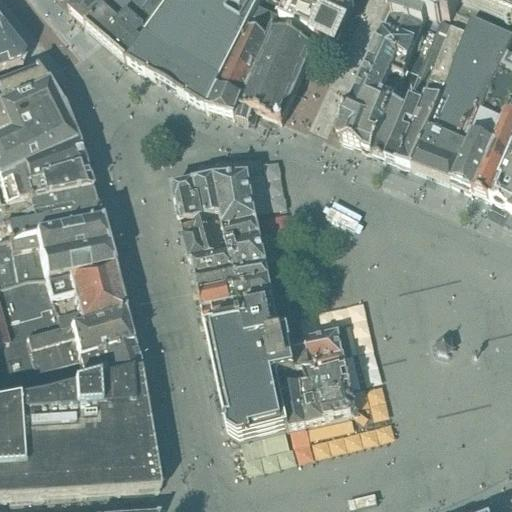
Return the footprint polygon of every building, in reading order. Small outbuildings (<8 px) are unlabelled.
[(87,0),(70,17),(69,18),(85,32),(118,0),(87,0)] [(118,0),(85,32),(121,63),(126,67),(176,0),(118,0)] [(176,0),(126,67),(206,116),(265,0),(176,0)] [(207,116),(234,124),(272,33),(273,34),(284,10),(266,0),(265,0),(206,116),(207,116)] [(317,41),(334,49),(356,0),(288,0),(284,10),(273,34),(313,51),(317,41)] [(391,21),(422,33),(425,22),(440,27),(450,0),(400,0),(398,6),(399,6),(393,19),(392,19),(391,21)] [(511,0),(450,0),(440,27),(436,39),(447,43),(451,35),(459,18),(474,25),(473,27),(509,44),(511,37),(511,0)] [(445,93),(467,42),(473,27),(474,25),(459,18),(451,35),(447,43),(424,98),(397,168),(410,173),(445,93)] [(383,38),(415,51),(423,33),(422,33),(391,21),(383,38)] [(385,163),(407,113),(436,39),(440,27),(425,22),(422,33),(423,33),(415,51),(405,75),(408,76),(405,83),(395,107),(372,159),(385,163)] [(451,189),(506,65),(508,61),(511,51),(511,44),(509,44),(473,27),(467,42),(445,93),(410,173),(451,189)] [(0,32),(0,75),(17,70),(22,60),(0,32)] [(282,128),(315,51),(313,51),(273,34),(272,33),(234,124),(254,130),(257,120),(282,128)] [(511,156),(489,206),(494,208),(491,214),(491,215),(491,216),(492,216),(507,224),(505,228),(511,231),(511,37),(509,44),(511,44),(511,51),(508,61),(506,65),(511,67),(511,156)] [(372,159),(395,107),(405,83),(408,76),(405,75),(415,51),(383,38),(341,130),(338,138),(340,146),(372,159)] [(436,39),(407,113),(385,163),(397,168),(424,98),(447,43),(436,39)] [(502,74),(452,189),(471,198),(508,122),(511,112),(511,67),(506,65),(502,74)] [(0,184),(75,152),(61,114),(60,115),(46,91),(34,75),(23,79),(23,80),(0,87),(0,184)] [(471,198),(486,204),(483,210),(486,211),(487,211),(489,206),(511,156),(511,112),(508,122),(471,198)] [(75,152),(0,184),(0,211),(33,204),(34,206),(89,196),(75,152)] [(221,221),(223,233),(256,226),(247,181),(213,184),(197,187),(206,224),(221,221)] [(181,229),(201,225),(206,224),(197,187),(172,193),(177,220),(181,220),(182,228),(181,228),(181,229)] [(0,211),(0,232),(8,231),(8,229),(95,212),(89,196),(34,206),(33,204),(0,211)] [(0,249),(34,242),(100,228),(95,212),(8,229),(8,231),(0,232),(0,249)] [(221,221),(206,224),(201,225),(181,229),(186,247),(225,239),(223,233),(221,221)] [(227,248),(259,242),(256,226),(223,233),(225,239),(227,248)] [(0,275),(106,250),(100,228),(34,242),(0,249),(0,275)] [(225,239),(186,247),(192,267),(229,259),(227,248),(225,239)] [(265,267),(259,242),(227,248),(229,259),(192,267),(195,280),(233,272),(234,274),(265,267)] [(112,274),(106,250),(0,275),(0,297),(46,292),(47,294),(111,274),(112,274)] [(511,278),(511,259),(505,257),(498,272),(511,278)] [(234,274),(237,290),(268,283),(265,267),(234,274)] [(431,317),(418,270),(392,277),(405,324),(431,317)] [(233,272),(195,280),(196,282),(199,298),(237,290),(234,274),(233,272)] [(0,297),(0,355),(7,354),(24,349),(61,339),(70,336),(79,332),(121,318),(122,318),(116,294),(111,274),(47,294),(46,292),(0,297)] [(322,286),(325,304),(361,299),(358,281),(322,286)] [(237,290),(239,304),(271,297),(268,283),(237,290)] [(511,307),(499,310),(494,286),(468,292),(488,389),(511,384),(511,307)] [(199,298),(202,312),(239,304),(237,290),(199,298)] [(239,304),(242,315),(274,308),(271,297),(239,304)] [(205,329),(206,334),(244,326),(242,315),(239,304),(202,312),(205,329)] [(277,327),(276,319),(274,308),(242,315),(244,326),(245,333),(277,327)] [(76,368),(130,349),(121,318),(79,332),(70,336),(61,339),(24,349),(30,370),(34,381),(76,368)] [(206,334),(229,441),(240,448),(286,436),(287,436),(290,435),(279,396),(276,383),(295,379),(286,341),(281,342),(277,327),(245,333),(244,326),(206,334)] [(455,339),(441,336),(431,345),(434,359),(448,363),(458,354),(455,339)] [(295,379),(302,377),(316,374),(314,367),(342,361),(337,339),(304,347),(304,350),(292,353),(289,340),(286,341),(295,379)] [(34,381),(30,370),(24,349),(7,354),(0,355),(0,412),(43,403),(138,376),(130,349),(76,368),(34,381)] [(480,354),(474,353),(470,357),(471,364),(478,365),(481,360),(480,354)] [(318,380),(321,380),(347,375),(344,362),(343,362),(342,361),(314,367),(316,374),(318,380)] [(316,374),(302,377),(305,390),(299,391),(302,407),(319,404),(324,428),(352,422),(352,421),(356,415),(357,415),(352,397),(335,400),(333,395),(325,396),(321,380),(318,380),(316,374)] [(347,375),(321,380),(325,396),(333,395),(335,400),(352,397),(352,396),(347,375)] [(0,506),(50,504),(128,499),(140,500),(156,505),(162,507),(167,511),(209,511),(204,498),(199,489),(195,481),(193,479),(189,475),(174,459),(171,441),(155,444),(152,426),(146,427),(145,422),(138,377),(138,376),(84,392),(43,403),(0,412),(0,506)] [(279,396),(290,435),(307,431),(302,407),(299,391),(305,390),(302,377),(295,379),(276,383),(279,396)] [(319,404),(302,407),(307,431),(324,428),(319,404)] [(387,461),(391,477),(395,476),(398,487),(435,477),(428,450),(387,461)] [(269,511),(294,510),(293,498),(277,499),(277,498),(268,499),(269,511)]
